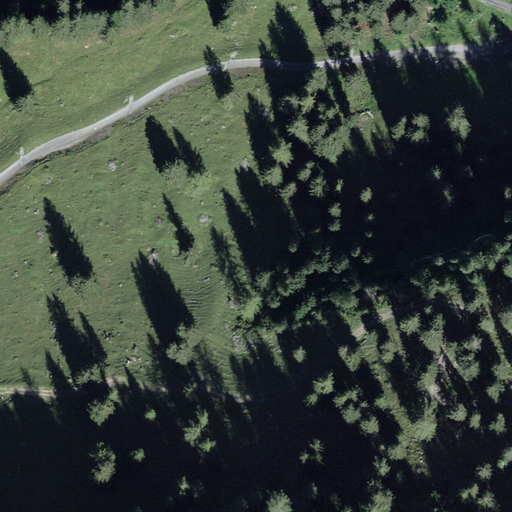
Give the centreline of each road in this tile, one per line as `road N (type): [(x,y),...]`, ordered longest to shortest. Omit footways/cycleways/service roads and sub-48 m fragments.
road 1 (track): [(0,396),(123,385),(277,395),(371,324),(425,304),(457,304),(464,326),(444,362),(445,382),(460,397),(511,402)]
road 2 (track): [(511,50),(199,71),(0,178)]
